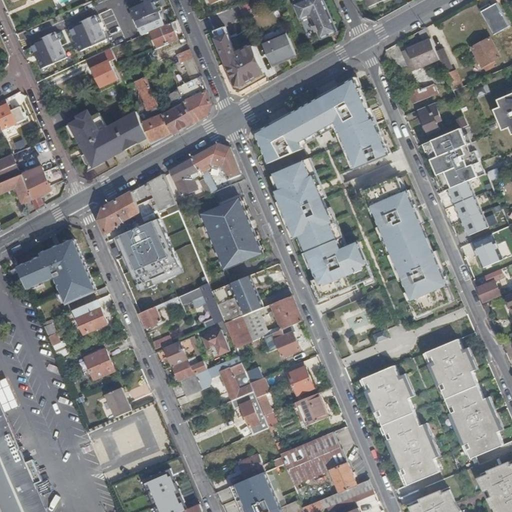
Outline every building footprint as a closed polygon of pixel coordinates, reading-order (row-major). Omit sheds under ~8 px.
[(157,0),(154,0),(133,9),(143,34),(152,30),(167,24),(157,0)] [(247,0),(240,3),(243,12),(253,8),(264,3),(266,2),(265,0),(247,0)] [(323,0),(297,0),(292,2),(299,16),(312,10),(317,22),(314,22),(316,28),(319,26),(323,35),(337,29),(323,0)] [(266,9),(264,3),(253,8),(256,14),(266,9)] [(256,14),(253,8),(243,12),(242,13),(244,19),(256,14)] [(99,15),(76,25),(87,49),(110,39),(99,15)] [(167,24),(152,30),(156,40),(160,48),(169,44),(169,42),(179,38),(172,22),(167,24)] [(240,89),(268,74),(249,29),(238,34),(237,32),(229,35),(225,25),(214,28),(228,60),(230,65),(225,67),(233,88),(240,89)] [(430,35),(426,26),(418,30),(421,38),(430,35)] [(306,32),(309,41),(321,38),(318,28),(306,32)] [(59,31),(39,40),(49,65),(69,57),(59,31)] [(287,32),(263,42),(272,62),(296,52),(287,32)] [(490,35),(472,45),(482,64),(492,59),(500,54),(490,35)] [(417,67),(439,58),(437,51),(431,37),(408,47),(417,67)] [(417,67),(408,47),(402,49),(411,70),(417,67)] [(445,48),(437,51),(439,58),(446,74),(455,71),(445,48)] [(107,56),(113,52),(112,49),(95,56),(86,60),(89,67),(92,66),(100,87),(116,80),(117,79),(107,56)] [(175,65),(170,68),(187,101),(196,119),(211,111),(213,102),(190,49),(172,56),(175,65)] [(495,65),(492,59),(482,64),(485,70),(495,65)] [(62,73),(64,79),(78,75),(76,68),(62,73)] [(469,73),(449,81),(452,89),(472,80),(469,73)] [(149,108),(161,102),(148,77),(138,81),(149,103),(147,104),(149,108)] [(299,149),(303,148),(300,141),(313,134),(326,127),(336,121),(340,131),(373,118),(370,110),(368,105),(356,77),(339,86),(340,88),(321,99),(320,97),(312,102),(300,109),(292,113),(293,115),(273,126),(272,124),(257,133),(268,157),(270,162),(277,159),(299,149)] [(428,83),(408,91),(413,102),(432,94),(428,83)] [(511,92),(498,98),(501,106),(495,109),(503,129),(510,126),(511,130),(511,92)] [(17,123),(6,98),(0,101),(0,118),(4,128),(17,123)] [(187,101),(165,110),(176,131),(196,119),(187,101)] [(442,118),(434,101),(418,108),(428,132),(438,128),(436,121),(442,118)] [(165,109),(141,118),(147,133),(149,136),(152,143),(152,144),(176,131),(165,110),(165,109)] [(138,138),(147,133),(141,118),(138,110),(115,123),(115,124),(109,128),(100,112),(92,116),(89,110),(79,116),(80,118),(72,123),(78,135),(80,134),(83,139),(81,140),(88,153),(84,154),(86,161),(87,162),(87,163),(88,163),(89,164),(90,164),(91,164),(92,164),(93,164),(94,164),(94,163),(101,159),(103,162),(105,160),(116,154),(115,152),(125,146),(126,148),(139,141),(140,140),(138,138)] [(455,118),(458,127),(462,126),(468,123),(464,114),(455,118)] [(373,118),(340,131),(356,167),(388,153),(384,144),(386,143),(380,131),(379,131),(373,118)] [(72,123),(69,125),(75,137),(78,135),(72,123)] [(458,127),(424,142),(444,189),(485,172),(476,149),(471,151),(462,126),(458,127)] [(149,136),(147,133),(138,138),(140,140),(139,141),(139,142),(149,136)] [(230,178),(243,173),(232,146),(218,141),(192,156),(198,168),(211,161),(225,164),(230,178)] [(0,186),(23,175),(14,155),(0,162),(0,186)] [(190,172),(198,168),(192,156),(168,170),(178,194),(196,187),(190,172)] [(105,161),(105,160),(103,162),(101,159),(94,163),(94,164),(91,170),(105,161)] [(305,160),(274,173),(281,188),(276,191),(296,237),(300,235),(308,252),(309,252),(312,260),(311,261),(321,284),(316,286),(322,299),(340,291),(339,289),(356,282),(357,284),(374,277),(359,242),(342,249),(327,213),(330,211),(319,185),(316,187),(305,160)] [(43,166),(25,175),(33,197),(39,210),(47,205),(42,194),(53,188),(43,166)] [(497,167),(488,171),(492,180),(501,177),(497,167)] [(206,168),(200,171),(203,177),(210,190),(217,188),(206,168)] [(484,205),(495,232),(511,225),(492,180),(488,171),(485,172),(444,189),(437,192),(453,230),(462,226),(458,216),(484,205)] [(165,206),(176,201),(164,172),(132,189),(141,210),(147,222),(168,212),(165,206)] [(24,201),(33,197),(25,175),(23,175),(0,186),(0,193),(17,185),(24,201)] [(398,176),(369,188),(375,203),(372,205),(386,238),(389,237),(401,264),(398,266),(412,299),(416,298),(422,313),(451,300),(450,299),(444,285),(447,284),(433,251),(430,252),(418,224),(421,223),(407,190),(404,191),(398,176)] [(199,179),(207,192),(210,190),(203,177),(199,179)] [(375,203),(369,188),(365,190),(372,205),(375,203)] [(136,213),(141,210),(132,189),(103,205),(100,217),(106,232),(127,221),(125,218),(136,213)] [(264,251),(240,196),(202,211),(226,267),(264,251)] [(136,213),(141,224),(147,222),(141,210),(136,213)] [(177,233),(169,215),(151,223),(158,241),(163,239),(164,242),(176,237),(174,234),(177,233)] [(496,247),(511,285),(511,227),(511,225),(495,232),(501,245),(496,247)] [(98,289),(75,237),(40,252),(42,256),(33,260),(33,259),(17,266),(20,273),(8,278),(13,288),(24,283),(26,288),(32,286),(32,284),(40,281),(40,282),(54,276),(65,303),(98,289)] [(389,237),(386,238),(398,266),(401,264),(389,237)] [(182,243),(161,252),(169,270),(188,263),(185,257),(188,256),(182,243)] [(192,260),(202,285),(210,281),(200,257),(192,260)] [(265,307),(251,273),(213,289),(225,318),(227,323),(243,316),(265,307)] [(494,279),(477,286),(483,299),(499,292),(494,279)] [(204,293),(215,322),(225,318),(213,289),(210,281),(202,285),(188,291),(192,299),(204,293)] [(144,296),(149,307),(157,304),(165,300),(160,289),(144,296)] [(252,337),(243,316),(227,323),(238,348),(275,332),(295,324),(304,320),(294,295),(273,304),(275,310),(269,312),(272,320),(279,317),(282,325),(252,337)] [(416,298),(412,299),(418,314),(422,313),(416,298)] [(99,299),(69,312),(75,327),(88,322),(91,330),(108,322),(99,299)] [(163,318),(157,304),(149,307),(140,311),(146,326),(163,318)] [(297,329),(295,324),(275,332),(284,356),(302,348),(294,330),(297,329)] [(378,343),(392,338),(391,337),(404,332),(402,325),(375,334),(378,343)] [(222,330),(206,336),(210,346),(216,343),(219,341),(222,350),(229,347),(222,330)] [(55,332),(47,336),(51,345),(59,342),(55,332)] [(191,337),(198,353),(202,351),(196,335),(191,337)] [(167,336),(152,341),(156,348),(169,342),(167,336)] [(459,337),(430,349),(435,360),(431,362),(437,376),(440,383),(444,382),(456,410),(452,411),(455,418),(462,436),(465,443),(469,441),(475,455),(503,443),(498,429),(501,428),(487,396),(484,397),(472,369),(475,368),(466,347),(463,348),(459,337)] [(183,345),(181,341),(165,348),(173,365),(188,358),(183,345)] [(469,345),(466,347),(475,368),(478,367),(469,345)] [(106,348),(85,356),(95,378),(115,370),(106,348)] [(430,349),(423,352),(428,363),(431,362),(435,360),(430,349)] [(221,371),(233,400),(256,391),(252,382),(248,371),(240,354),(210,368),(212,374),(221,371)] [(173,365),(179,381),(210,368),(206,359),(193,364),(191,364),(188,358),(173,365)] [(316,387),(305,360),(289,367),(299,393),(316,387)] [(396,364),(367,377),(372,389),(369,390),(374,401),(376,405),(378,411),(381,410),(393,438),(390,439),(397,455),(400,463),(403,469),(406,468),(412,483),(441,470),(435,457),(439,456),(425,423),(422,425),(410,397),(414,396),(404,374),(401,375),(396,364)] [(214,378),(212,374),(210,368),(179,381),(185,395),(210,385),(214,378)] [(256,368),(248,371),(252,382),(260,379),(256,368)] [(407,372),(404,374),(414,396),(417,395),(407,372)] [(440,383),(437,376),(434,378),(452,420),(455,418),(452,411),(456,410),(444,382),(440,383)] [(372,389),(367,377),(361,379),(371,402),(374,401),(369,390),(372,389)] [(264,387),(260,379),(252,382),(256,391),(264,387)] [(106,392),(116,415),(132,409),(122,386),(106,392)] [(264,387),(256,391),(266,415),(275,411),(264,387)] [(242,405),(254,433),(271,426),(266,415),(256,391),(233,400),(236,407),(242,405)] [(330,418),(320,392),(299,401),(310,426),(330,418)] [(490,394),(487,396),(501,428),(504,427),(490,394)] [(135,437),(166,424),(155,399),(132,409),(116,415),(87,427),(100,456),(111,483),(124,478),(119,463),(141,454),(135,437)] [(0,510),(0,511),(48,511),(37,484),(35,482),(42,478),(33,457),(25,460),(0,401),(0,510)] [(376,405),(373,406),(394,456),(397,455),(390,439),(393,438),(381,410),(378,411),(376,405)] [(280,423),(275,411),(266,415),(271,426),(271,427),(280,423)] [(425,423),(439,456),(442,455),(428,422),(425,423)] [(347,453),(337,430),(287,450),(282,452),(283,456),(286,462),(292,476),(347,453)] [(465,443),(462,436),(459,437),(468,458),(475,455),(469,441),(465,443)] [(282,439),(277,441),(280,448),(282,452),(287,450),(282,439)] [(295,484),(336,468),(350,462),(347,453),(292,476),(295,484)] [(265,469),(263,464),(259,454),(240,461),(246,477),(265,469)] [(176,458),(143,471),(149,486),(182,473),(176,458)] [(336,468),(344,490),(360,484),(350,462),(336,468)] [(490,473),(482,476),(497,511),(511,511),(511,462),(489,470),(490,473)] [(406,486),(412,483),(406,468),(403,469),(400,463),(397,464),(406,486)] [(266,470),(232,484),(243,511),(268,511),(281,507),(266,470)] [(344,490),(305,507),(306,511),(316,511),(329,507),(352,497),(375,488),(371,479),(360,484),(344,490)] [(354,503),(377,493),(375,488),(352,497),(353,502),(354,503)] [(141,511),(203,511),(200,503),(195,504),(189,489),(140,509),(141,511)] [(443,489),(421,498),(422,501),(414,504),(417,511),(462,511),(458,501),(454,502),(449,490),(444,492),(443,489)] [(331,511),(353,502),(352,497),(329,507),(331,511)] [(306,511),(305,507),(301,499),(281,507),(268,511),(306,511)]
